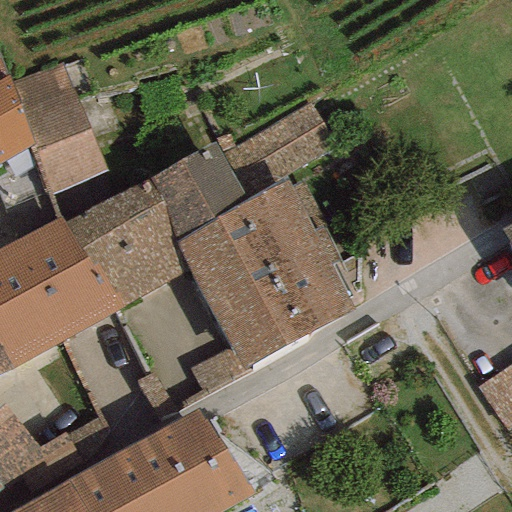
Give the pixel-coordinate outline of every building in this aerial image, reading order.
[(0,201),(3,209),(47,190),(33,145),(11,83),(8,76),(6,78),(0,62),(0,201)] [(62,65),(11,83),(33,145),(47,190),(49,196),(106,171),(62,65)] [(309,104),(221,155),(246,199),(284,176),(335,148),(309,104)] [(64,223),(121,307),(188,271),(174,244),(246,199),(221,155),(213,142),(144,182),(64,223)] [(249,366),(358,307),(302,183),(292,187),(284,176),(246,199),(174,244),(188,271),(229,348),(187,369),(200,392),(180,402),(183,408),(253,371),(249,366)] [(64,223),(0,251),(0,349),(11,370),(121,307),(64,223)] [(511,247),(511,223),(502,229),(511,247)] [(0,374),(11,370),(0,349),(0,374)] [(508,431),(511,428),(511,364),(477,388),(508,431)] [(0,488),(1,489),(44,468),(36,448),(3,406),(0,407),(0,488)] [(112,457),(143,511),(220,511),(253,494),(197,409),(112,457)] [(85,511),(143,511),(112,457),(68,481),(85,511)] [(85,511),(68,481),(11,511),(85,511)]
